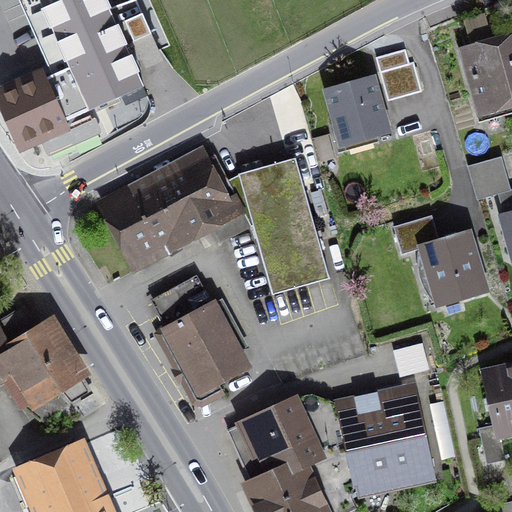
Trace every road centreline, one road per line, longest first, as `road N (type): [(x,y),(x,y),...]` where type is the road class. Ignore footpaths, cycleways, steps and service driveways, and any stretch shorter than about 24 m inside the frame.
road 1 (residential): [(412,0),(160,131),(24,218)]
road 2 (primary): [(24,218),(208,511)]
